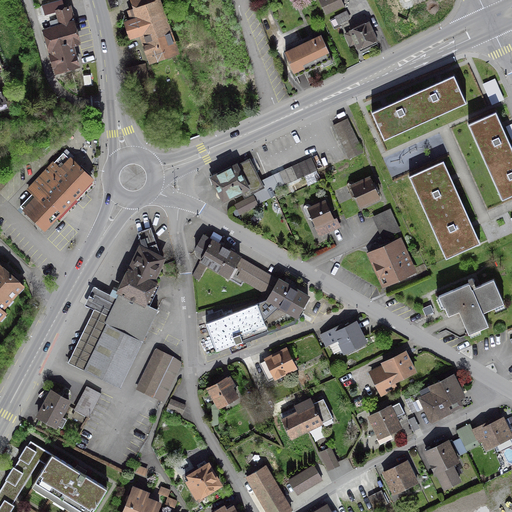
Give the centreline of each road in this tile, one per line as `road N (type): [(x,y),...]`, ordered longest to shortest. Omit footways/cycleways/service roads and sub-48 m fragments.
road 1 (primary): [(154,171),(489,22)]
road 2 (primary): [(0,419),(121,195)]
road 3 (residential): [(295,511),(511,394)]
road 4 (residential): [(185,202),(361,304)]
road 5 (residential): [(190,371),(361,304)]
road 6 (residential): [(361,304),(511,392)]
road 7 (residential): [(185,202),(176,231),(190,371)]
road 8 (residential): [(26,0),(58,89),(73,101),(114,99)]
road 9 (residential): [(190,371),(200,423),(251,511)]
